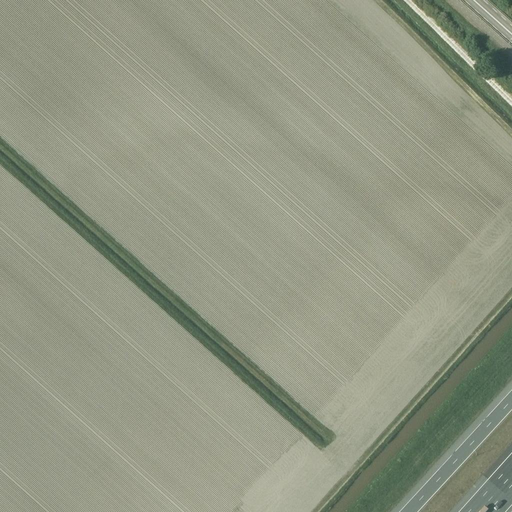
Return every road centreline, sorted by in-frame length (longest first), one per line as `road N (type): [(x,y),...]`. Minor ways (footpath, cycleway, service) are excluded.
road 1 (motorway): [(511,401),(409,511)]
road 2 (track): [(407,0),(511,103)]
